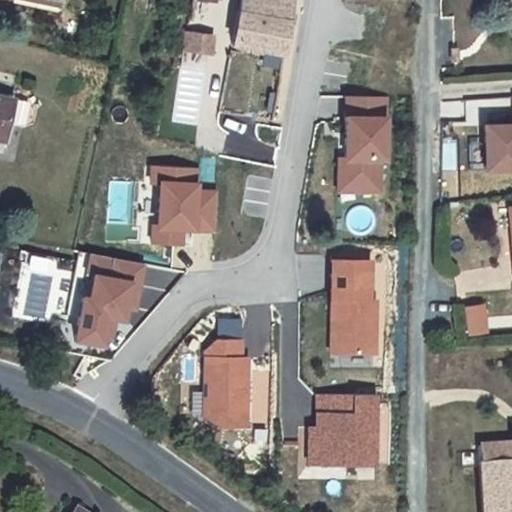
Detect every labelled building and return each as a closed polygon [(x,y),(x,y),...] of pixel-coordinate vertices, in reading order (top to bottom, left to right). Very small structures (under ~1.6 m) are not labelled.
[(62,10),(63,0),(42,0),(41,5),(62,10)] [(292,0),(241,0),(235,48),(290,58),(292,0)] [(217,35),(186,32),(184,52),(215,56),(217,35)] [(0,140),(7,142),(18,98),(0,93),(0,140)] [(390,94),(345,94),(345,156),(337,156),(337,193),(384,193),(384,162),(390,162),(390,94)] [(511,117),(505,118),(504,97),(471,99),(472,119),(484,119),(487,170),(511,168),(511,117)] [(199,167),(151,164),(150,186),(161,186),(159,226),(152,226),(151,245),(185,247),(186,234),(218,235),(221,190),(202,189),(202,183),(198,184),(199,167)] [(266,213),(270,177),(247,175),(244,211),(266,213)] [(148,263),(91,253),(87,275),(94,279),(91,297),(83,296),(76,344),(106,349),(116,336),(119,323),(131,326),(133,313),(139,314),(148,263)] [(378,260),(332,260),(332,356),(378,356),(378,260)] [(468,334),(489,332),(486,301),(466,303),(468,334)] [(216,340),(205,351),(203,418),(222,429),(251,429),(250,357),(243,358),(242,340),(216,340)] [(379,395),(316,394),(315,427),(307,427),(306,466),(378,467),(379,395)] [(511,511),(511,437),(480,439),(481,511),(511,511)]
